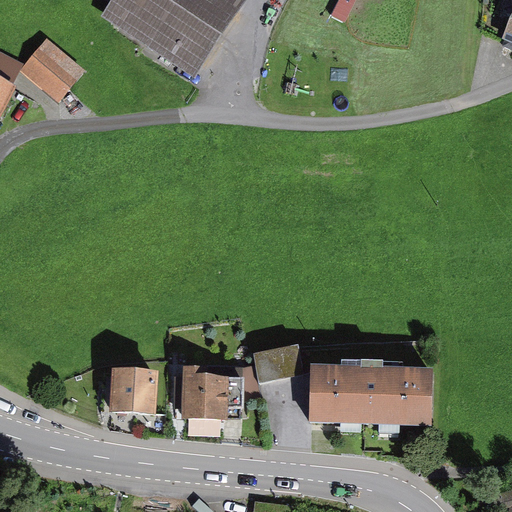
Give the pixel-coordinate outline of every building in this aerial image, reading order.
[(110,0),(116,3),(105,19),(195,79),(247,0),(110,0)] [(88,74),(52,43),(26,72),(62,103),(88,74)] [(299,350),(258,359),(264,385),(304,376),(299,350)] [(430,376),(311,372),(309,424),(428,429),(430,376)] [(159,378),(115,376),(114,415),(157,416),(159,378)] [(242,383),(186,380),(184,419),(239,422),(242,383)]
